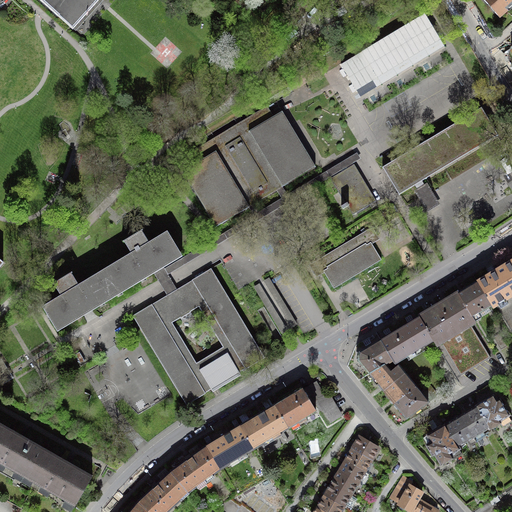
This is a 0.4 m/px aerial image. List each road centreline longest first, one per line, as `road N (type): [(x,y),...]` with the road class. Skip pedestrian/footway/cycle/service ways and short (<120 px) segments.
road 1 (residential): [(98,511),(182,433),(322,349)]
road 2 (residential): [(322,349),(511,234)]
road 3 (residential): [(366,406),(289,511)]
